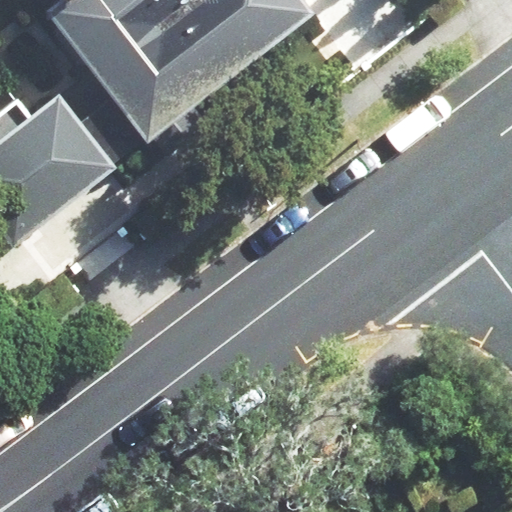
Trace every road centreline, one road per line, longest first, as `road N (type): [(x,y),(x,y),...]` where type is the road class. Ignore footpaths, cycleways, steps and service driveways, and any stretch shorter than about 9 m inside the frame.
road 1 (unclassified): [(5,511),(429,182)]
road 2 (residential): [(429,182),(511,290)]
